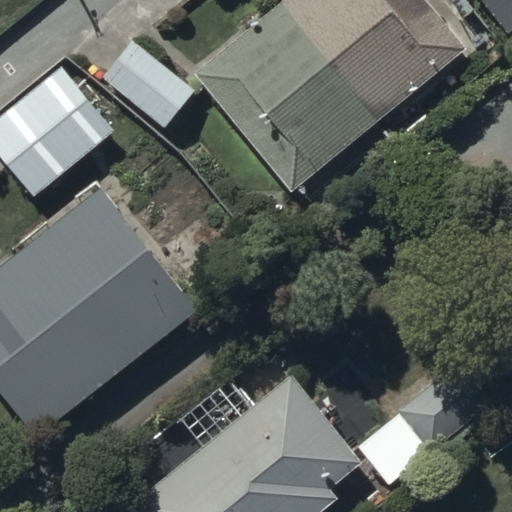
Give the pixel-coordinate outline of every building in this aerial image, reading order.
[(426,0),(279,0),(192,72),(288,189),(464,46),(426,0)] [(511,0),(466,0),(467,1),(467,0),(479,0),(497,21),(511,8),(511,0)] [(128,41),(100,77),(163,126),(192,91),(128,41)] [(58,64),(0,112),(0,158),(31,196),(112,129),(58,64)] [(97,188),(0,263),(0,390),(33,433),(192,309),(97,188)] [(359,461),(288,375),(254,403),(229,373),(176,416),(199,444),(124,505),(129,511),(317,511),(335,498),(326,487),(359,461)] [(442,375),(355,445),(387,485),(474,415),(442,375)]
